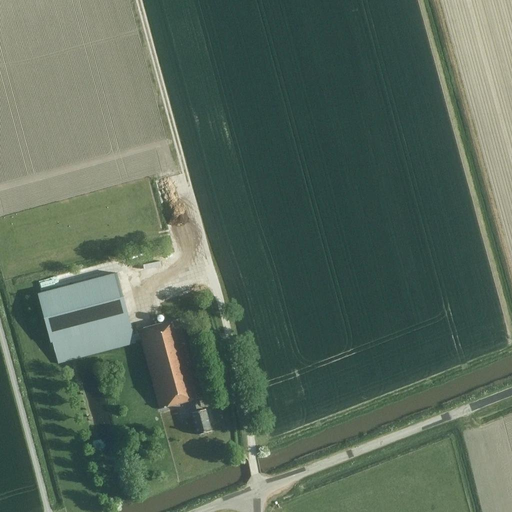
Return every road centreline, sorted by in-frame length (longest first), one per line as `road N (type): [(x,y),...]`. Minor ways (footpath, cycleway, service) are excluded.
road 1 (unclassified): [(249,493),(511,393)]
road 2 (track): [(204,247),(138,0)]
road 3 (unclassified): [(47,511),(0,332)]
